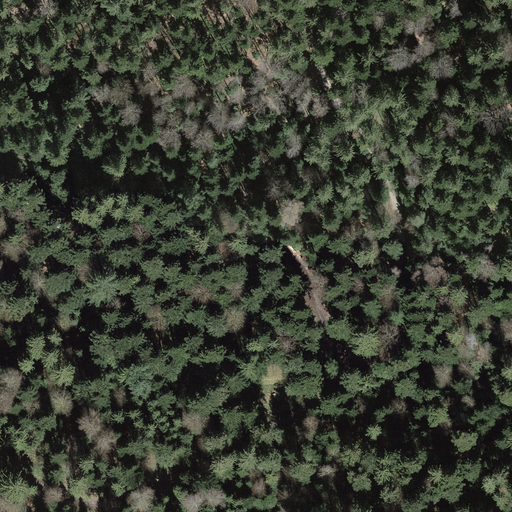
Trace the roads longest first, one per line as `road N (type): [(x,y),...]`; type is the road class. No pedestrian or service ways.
road 1 (track): [(0,468),(91,501),(118,501),(313,403),(358,369),(384,334),(399,288),(399,218),(376,158),(327,88),(301,0)]
road 2 (track): [(358,369),(298,258),(25,0)]
road 3 (track): [(195,164),(43,158),(0,141)]
